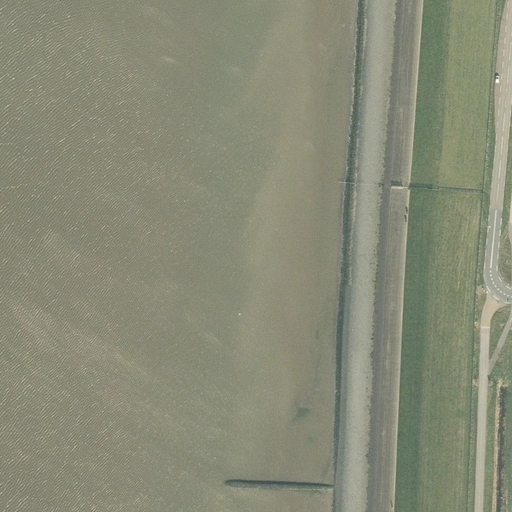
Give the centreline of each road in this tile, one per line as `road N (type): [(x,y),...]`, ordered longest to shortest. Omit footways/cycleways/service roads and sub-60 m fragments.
road 1 (secondary): [(498,289),(490,265),(511,22)]
road 2 (unclassified): [(478,511),(485,326),(498,289)]
